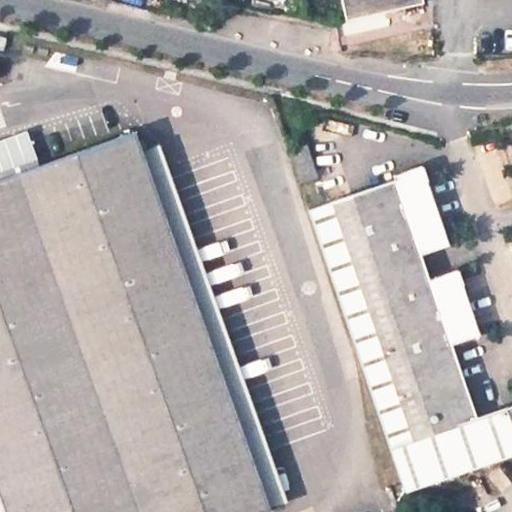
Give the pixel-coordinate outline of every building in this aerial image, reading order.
[(422,0),(339,0),(344,19),(423,1),(422,0)] [(0,173),(34,162),(21,126),(0,133),(0,173)] [(262,511),(268,510),(140,151),(134,132),(42,165),(163,511),(262,511)] [(287,503),(158,144),(140,151),(268,510),(287,503)] [(316,177),(306,145),(291,150),(301,182),(316,177)] [(0,179),(0,504),(2,511),(163,511),(42,165),(0,179)] [(456,246),(429,167),(397,178),(313,207),(410,495),(511,458),(511,411),(483,421),(457,348),(487,337),(462,268),(431,279),(426,257),(456,246)]
